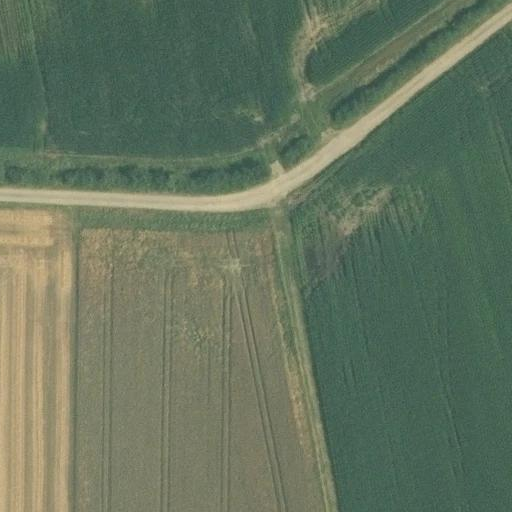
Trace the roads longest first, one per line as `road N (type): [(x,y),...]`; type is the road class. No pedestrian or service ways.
road 1 (track): [(511,14),(304,173),(244,204),(0,197)]
road 2 (track): [(271,193),(330,511)]
